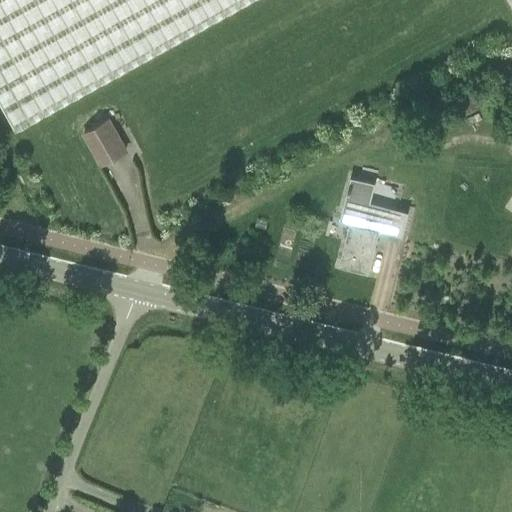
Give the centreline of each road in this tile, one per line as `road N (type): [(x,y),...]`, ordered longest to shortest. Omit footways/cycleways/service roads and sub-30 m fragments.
road 1 (tertiary): [(511,379),(137,285)]
road 2 (unclassified): [(52,511),(137,285)]
road 3 (tertiary): [(137,285),(0,253)]
